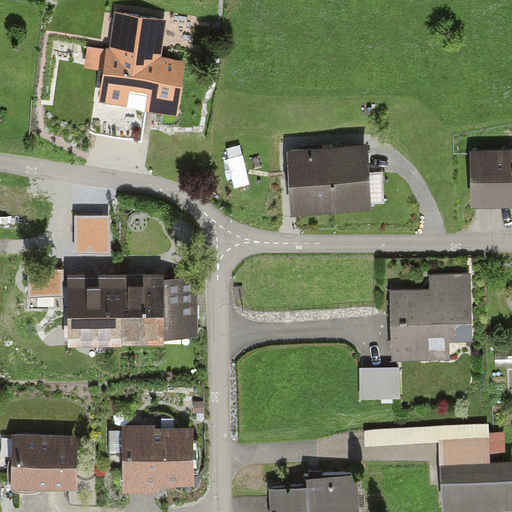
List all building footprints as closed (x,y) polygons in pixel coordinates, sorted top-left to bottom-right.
[(109,50),(101,102),(179,113),(186,61),(161,58),(167,21),(116,14),(111,51),(109,50)] [(223,144),(232,184),(252,180),(242,140),(223,144)] [(290,152),(295,215),(375,208),(370,146),(290,152)] [(511,152),(471,153),(472,206),(511,204),(511,152)] [(93,277),(94,343),(193,341),(192,275),(93,277)] [(431,289),(394,291),(397,360),(454,357),(453,339),(476,338),(473,275),(430,277),(431,289)] [(362,369),(363,401),(402,400),(402,369),(362,369)] [(123,431),(125,490),(197,488),(195,429),(123,431)] [(11,437),(10,488),(76,490),(77,438),(11,437)] [(440,446),(444,511),(468,511),(511,509),(511,465),(491,466),(490,443),(440,446)] [(318,488),(276,490),(277,511),(367,511),(365,476),(318,479),(318,488)]
